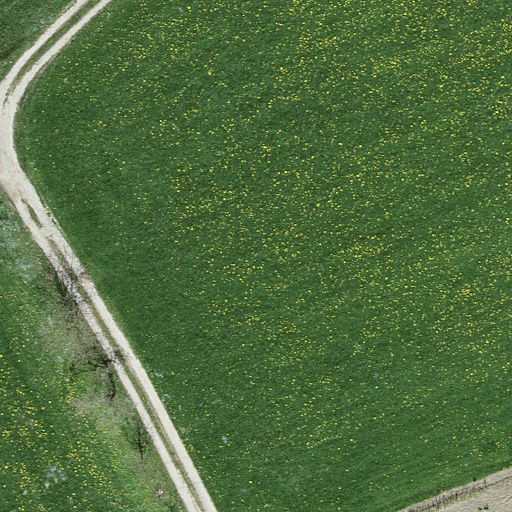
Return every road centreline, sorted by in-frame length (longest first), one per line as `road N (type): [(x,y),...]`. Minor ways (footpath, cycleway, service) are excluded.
road 1 (track): [(0,156),(194,511)]
road 2 (track): [(93,0),(27,61),(0,106)]
